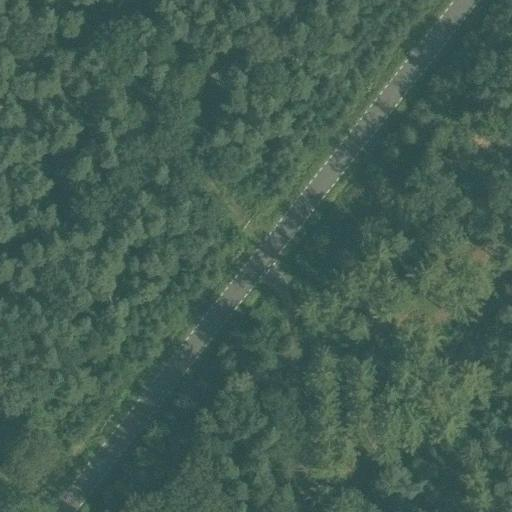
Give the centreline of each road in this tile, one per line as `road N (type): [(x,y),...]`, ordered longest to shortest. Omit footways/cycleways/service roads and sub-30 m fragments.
road 1 (tertiary): [(266,253),(64,511)]
road 2 (tertiary): [(467,0),(266,253)]
road 3 (unclassified): [(266,253),(297,315),(307,511)]
